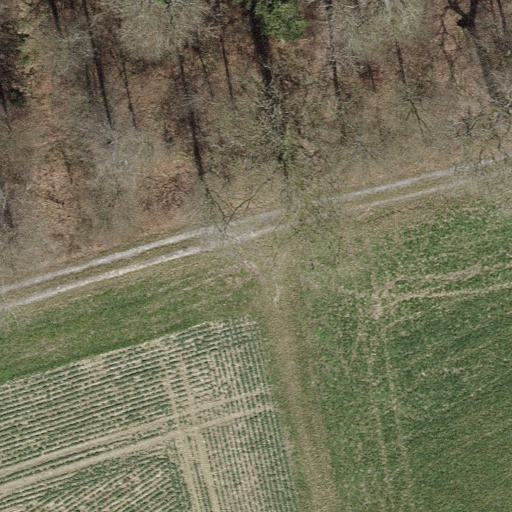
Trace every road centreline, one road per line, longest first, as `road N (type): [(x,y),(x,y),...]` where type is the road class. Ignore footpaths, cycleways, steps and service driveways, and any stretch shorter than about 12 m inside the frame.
road 1 (track): [(0,306),(275,227),(511,147)]
road 2 (track): [(275,227),(326,511)]
